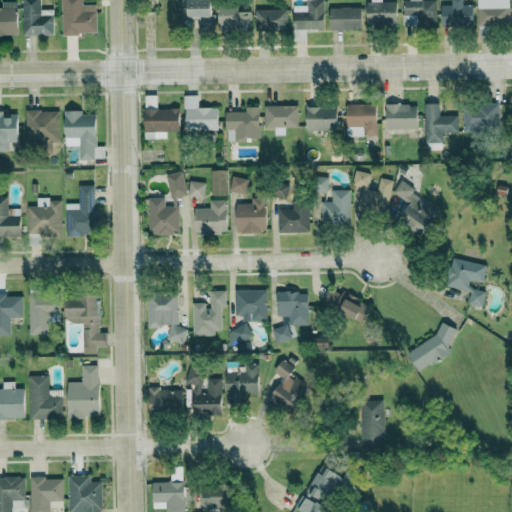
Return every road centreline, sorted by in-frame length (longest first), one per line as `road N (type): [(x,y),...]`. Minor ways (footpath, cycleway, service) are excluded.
road 1 (residential): [(129,511),(119,0)]
road 2 (tertiary): [(511,64),(0,72)]
road 3 (residential): [(0,264),(378,258)]
road 4 (residential): [(246,446),(0,448)]
